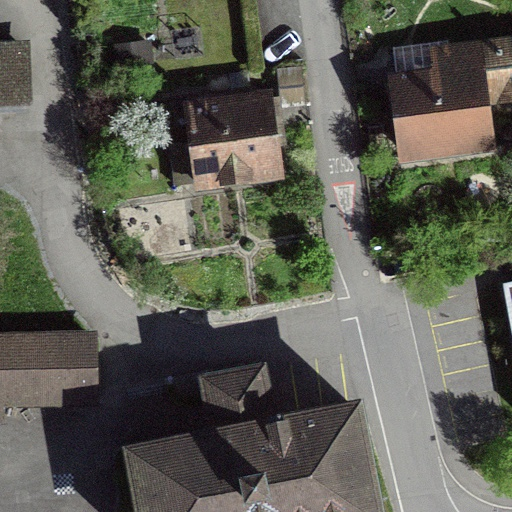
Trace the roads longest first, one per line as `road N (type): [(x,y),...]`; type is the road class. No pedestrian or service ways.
road 1 (residential): [(320,0),(370,330)]
road 2 (residential): [(423,511),(370,330)]
